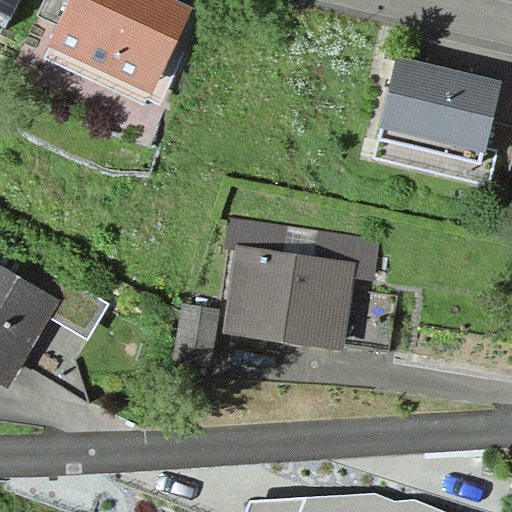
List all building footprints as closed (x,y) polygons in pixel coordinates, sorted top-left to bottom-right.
[(181,0),(70,0),(59,24),(150,67),(181,0)] [(498,72),(403,50),(389,108),(485,129),(498,72)] [(351,257),(243,241),(232,313),(340,329),(351,257)] [(50,290),(0,260),(0,356),(9,361),(50,290)] [(250,502),(245,511),(448,511),(414,498),(395,501),(375,492),(250,502)]
